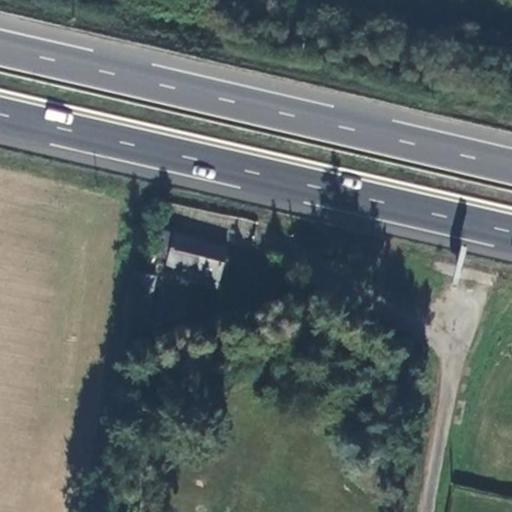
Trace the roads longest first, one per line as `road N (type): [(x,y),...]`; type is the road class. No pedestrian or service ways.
road 1 (trunk): [(511,167),(0,47)]
road 2 (trunk): [(0,112),(511,231)]
road 3 (unclassified): [(425,511),(453,361),(448,342),(410,312),(255,232)]
road 4 (unknown): [(487,226),(453,361)]
